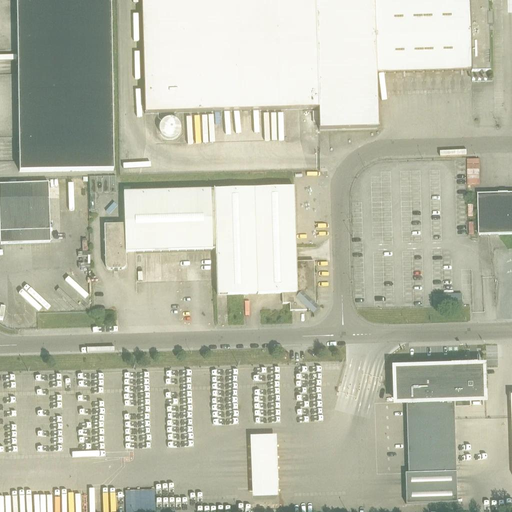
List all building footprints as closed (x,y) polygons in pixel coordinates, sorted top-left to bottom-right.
[(113,171),(110,0),(16,0),(19,172),(113,171)] [(490,72),(487,0),(389,0),(374,0),(373,0),(141,0),(145,115),(318,110),(319,131),(378,129),(376,74),(471,71),(471,72),(490,72)] [(50,231),(49,199),(48,186),(0,187),(0,246),(51,244),(50,231)] [(294,188),(208,190),(209,251),(216,251),(217,296),(226,296),(244,295),(282,294),(282,304),(290,304),(290,311),(293,311),(309,311),(309,309),(313,305),(315,305),(314,262),(296,263),(296,252),(295,242),(294,188)] [(167,252),(209,251),(208,190),(123,193),(124,225),(104,226),(105,266),(105,267),(106,269),(107,270),(109,270),(110,271),(115,270),(121,270),(123,270),(124,269),(125,268),(126,267),(126,265),(126,253),(167,252)] [(511,193),(478,195),(479,235),(511,234),(511,193)] [(461,295),(433,295),(433,306),(433,307),(462,307),(462,305),(461,295)] [(419,369),(394,370),(395,403),(406,403),(408,474),(405,474),(406,505),(457,503),(455,453),(454,402),(483,401),(483,400),(482,400),(481,367),(467,368),(467,365),(467,364),(452,365),(452,368),(427,369),(427,366),(428,366),(428,365),(419,366),(419,369)]
